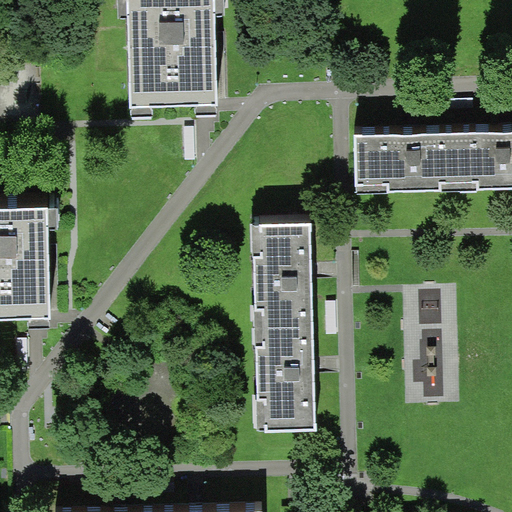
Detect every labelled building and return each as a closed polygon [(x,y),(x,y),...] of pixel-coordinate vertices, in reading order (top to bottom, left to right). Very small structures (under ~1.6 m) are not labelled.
[(228,0),(145,0),(148,99),(199,98),(231,97),(228,0)] [(511,187),(511,128),(344,133),(346,192),(511,187)] [(67,198),(0,201),(0,312),(35,311),(72,309),(67,198)] [(311,214),(259,215),(265,419),(317,417),(311,214)] [(272,511),(273,499),(58,502),(58,511),(272,511)]
